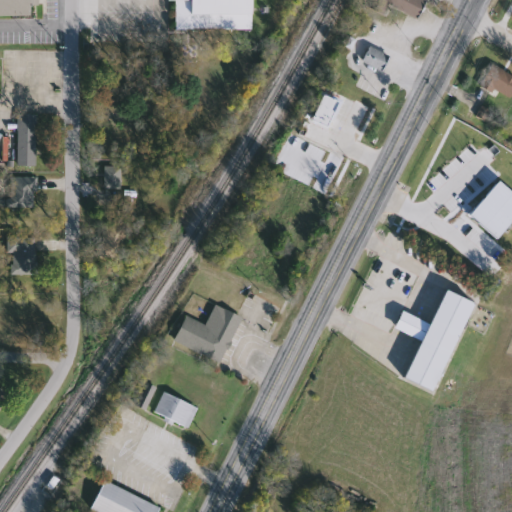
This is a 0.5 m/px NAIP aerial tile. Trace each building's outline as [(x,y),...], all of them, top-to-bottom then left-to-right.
[(38,0),(38,3),(31,3),(31,15),(0,15),(0,0),(38,0)] [(177,30),(176,0),(252,0),(253,29),(177,30)] [(425,0),(417,18),(389,5),(385,14),(367,6),(369,0),(425,0)] [(389,55),(382,70),(364,61),(371,46),(389,55)] [(37,115),(37,166),(18,166),(19,114),(37,115)] [(454,138),(462,125),(485,138),(477,151),(454,138)] [(128,145),(105,145),(105,126),(128,126),(128,145)] [(122,166),(122,189),(106,189),(106,166),(122,166)] [(36,208),(12,208),(12,177),(36,177),(36,208)] [(125,252),(106,252),(106,226),(125,226),(125,252)] [(10,275),(10,238),(35,238),(35,275),(10,275)] [(402,311),(406,313),(431,323),(444,290),(473,301),(436,391),(404,378),(420,339),(398,330),(395,329),(402,311)] [(186,315),(208,324),(216,305),(242,316),(223,362),(175,342),(186,315)] [(159,388),(146,410),(135,403),(148,381),(159,388)] [(0,386),(10,392),(0,409),(0,386)] [(155,411),(165,391),(199,408),(189,428),(155,411)] [(157,511),(95,511),(91,510),(104,481),(161,505),(157,511)]
